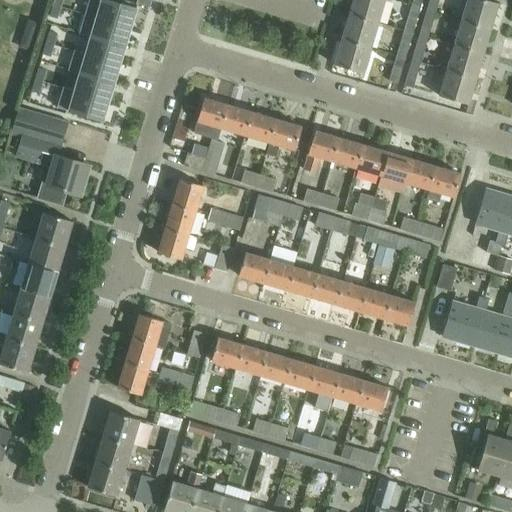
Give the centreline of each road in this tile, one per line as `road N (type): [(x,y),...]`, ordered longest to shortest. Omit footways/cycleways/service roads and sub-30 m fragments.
road 1 (residential): [(511,389),(113,274)]
road 2 (residential): [(511,146),(179,50)]
road 3 (residential): [(44,511),(113,274)]
road 4 (residential): [(113,274),(179,50)]
